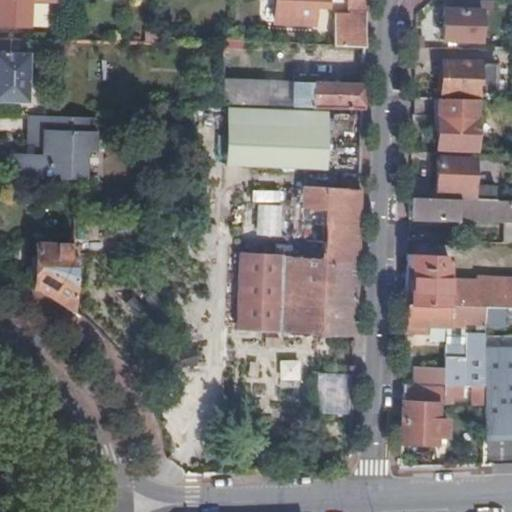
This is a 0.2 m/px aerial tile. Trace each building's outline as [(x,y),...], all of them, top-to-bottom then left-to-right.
[(0,0),(0,27),(30,28),(31,1),(56,3),(56,0),(0,0)] [(367,9),(367,0),(276,0),(276,23),(313,25),(314,5),(325,5),(325,0),(348,0),(348,8),(367,9)] [(511,1),(474,0),(443,0),(444,10),(480,11),(480,15),(511,15),(511,1)] [(480,11),(444,10),(442,41),(479,42),(480,15),(480,11)] [(365,46),(367,16),(335,14),(334,45),(365,46)] [(156,45),(156,38),(156,32),(146,32),(146,44),(156,45)] [(0,40),(0,102),(28,104),(29,54),(26,54),(26,41),(0,40)] [(496,65),(441,63),(440,94),(495,95),(496,65)] [(363,109),(364,84),(314,82),(314,76),(298,76),(298,82),(292,82),(292,107),(363,109)] [(266,80),(223,79),(223,105),(266,106),(266,80)] [(475,100),(438,99),(437,149),(474,150),(475,100)] [(321,112),(222,108),(220,164),(319,167),(321,112)] [(77,179),(86,180),(87,151),(96,151),(96,131),(88,130),(88,118),(45,116),(31,116),(30,144),(34,144),(45,145),(45,154),(34,154),(23,154),(23,178),(77,179)] [(34,144),(34,154),(45,154),(45,145),(34,144)] [(473,160),(437,159),(436,190),(472,191),(473,160)] [(355,337),(360,191),(300,188),(297,252),(236,249),(231,331),(355,337)] [(511,201),(409,199),(409,213),(409,219),(464,221),(465,219),(511,220),(511,201)] [(279,232),(279,207),(243,207),(243,232),(279,232)] [(64,305),(73,311),(75,237),(69,237),(69,246),(36,244),(35,287),(48,295),(64,305)] [(407,271),(406,306),(485,308),(506,309),(511,308),(511,279),(476,278),(476,282),(447,280),(447,257),(407,257),(407,271)] [(471,387),(484,387),(484,348),(484,325),(485,308),(406,306),(404,335),(420,335),(421,327),(427,328),(446,328),(466,329),(466,325),(477,325),(477,334),(465,334),(465,345),(445,345),(445,386),(450,386),(471,387)] [(485,308),(484,325),(506,325),(506,309),(485,308)] [(446,328),(445,345),(465,345),(465,334),(466,329),(446,328)] [(484,387),(483,405),(484,435),(511,434),(511,348),(484,348),(484,387)] [(278,378),(299,378),(298,357),(277,358),(278,378)] [(352,375),(319,374),(318,412),(351,413),(352,375)] [(402,404),(436,404),(450,404),(450,386),(445,386),(403,385),(402,396),(402,404)] [(471,405),(483,405),(484,387),(471,387),(471,405)] [(402,404),(401,444),(436,444),(436,438),(447,438),(447,418),(436,418),(436,404),(402,404)]
